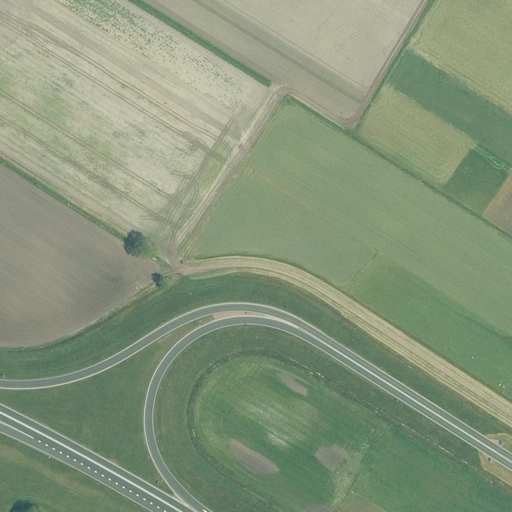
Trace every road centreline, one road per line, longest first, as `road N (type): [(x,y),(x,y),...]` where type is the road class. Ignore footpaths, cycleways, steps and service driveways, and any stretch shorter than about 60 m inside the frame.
road 1 (track): [(184,271),(285,271),(511,415)]
road 2 (trunk): [(296,329),(261,311),(217,312),(87,374),(0,385)]
road 3 (trunk): [(194,511),(153,453),(149,422),(160,372),(184,345),(223,324),(296,329)]
road 4 (trunk): [(511,462),(296,329)]
road 5 (trunk): [(178,511),(17,423)]
